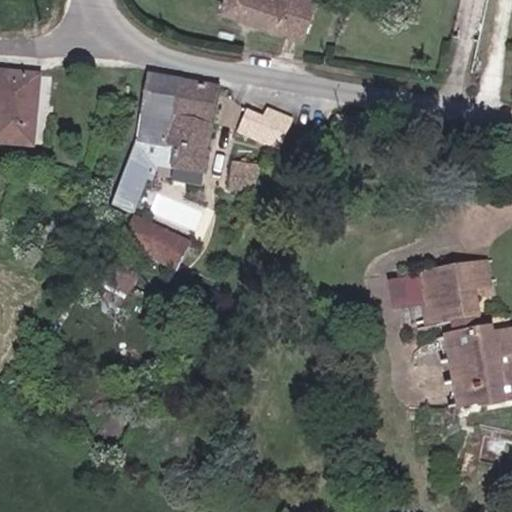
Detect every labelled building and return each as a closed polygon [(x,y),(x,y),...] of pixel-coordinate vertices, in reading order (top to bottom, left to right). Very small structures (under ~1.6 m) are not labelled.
[(210,0),(209,6),(289,37),(310,46),(328,0),(210,0)] [(0,138),(36,141),(40,68),(0,65),(0,138)] [(183,82),(150,77),(142,142),(175,147),(178,119),(183,82)] [(224,88),(183,82),(178,119),(220,125),(224,88)] [(248,132),(291,153),(300,122),(278,111),(268,122),(257,116),(248,132)] [(220,125),(178,119),(175,147),(184,149),(181,168),(213,173),(220,125)] [(253,157),(241,155),(234,191),(260,195),(270,153),(255,150),(253,157)] [(141,222),(191,232),(192,230),(148,214),(145,213),(141,222)] [(191,232),(141,222),(133,242),(182,260),(191,232)] [(101,291),(127,302),(141,267),(115,256),(101,291)] [(426,346),(425,341),(448,336),(487,330),(480,291),(499,288),(495,266),(391,284),(396,311),(405,309),(412,349),(426,346)] [(511,329),(499,332),(487,330),(448,336),(457,405),(488,404),(511,400),(511,329)]
